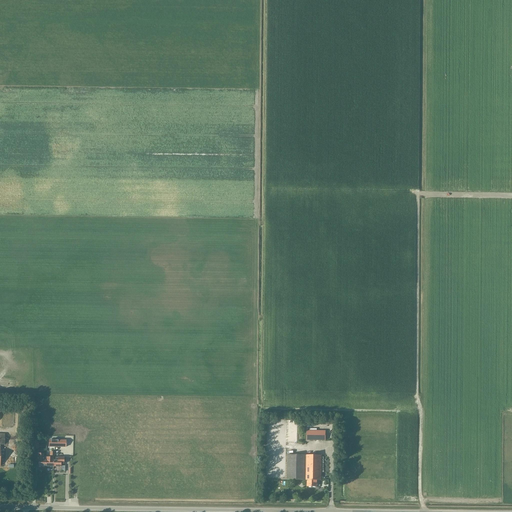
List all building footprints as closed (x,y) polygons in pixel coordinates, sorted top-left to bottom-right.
[(326,440),(326,426),(307,426),(307,440),(326,440)] [(53,466),(53,460),(53,457),(54,457),(54,452),(51,452),(51,457),(50,457),(46,457),(46,466),(53,466)] [(44,454),(42,454),(37,454),(37,460),(38,460),(38,466),(46,466),(46,457),(46,456),(44,456),(44,454)] [(306,480),(306,455),(288,455),(287,480),(307,481),(307,480),(306,480)] [(307,480),(307,481),(307,486),(317,486),(317,480),(321,480),(321,455),(306,455),(306,480),(307,480)] [(53,460),(53,466),(61,466),(61,463),(64,463),(64,457),(54,457),(53,457),(53,460)]
